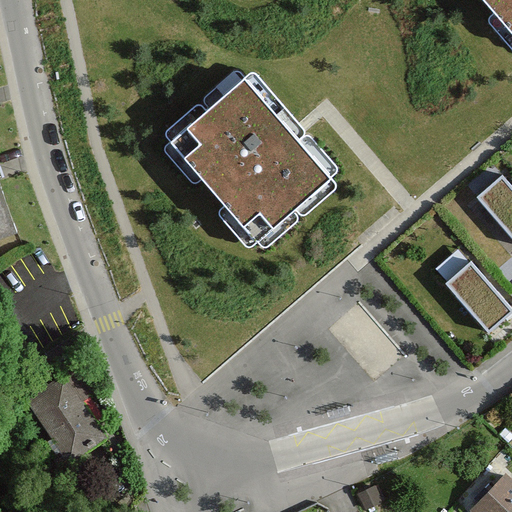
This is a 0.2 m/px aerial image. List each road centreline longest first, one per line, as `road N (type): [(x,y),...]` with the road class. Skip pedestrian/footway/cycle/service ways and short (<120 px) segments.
road 1 (residential): [(151,413),(47,153),(18,0)]
road 2 (residential): [(198,464),(272,457),(400,424),(492,382)]
